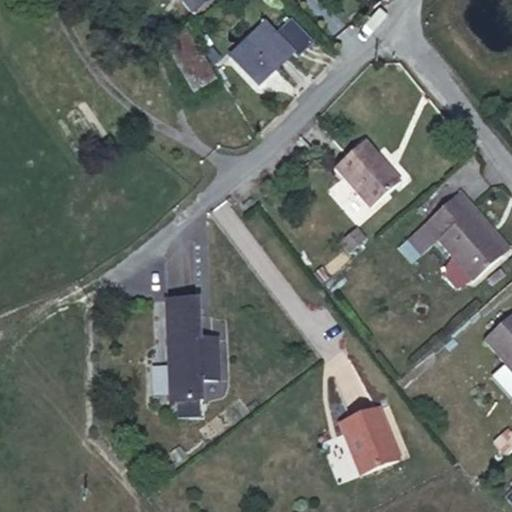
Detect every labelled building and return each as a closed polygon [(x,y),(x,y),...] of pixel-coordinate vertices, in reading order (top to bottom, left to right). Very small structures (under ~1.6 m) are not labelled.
[(178,0),(192,18),(213,0),(178,0)] [(229,57),(256,86),(292,53),(295,57),(311,42),(290,21),(276,35),(265,23),(229,57)] [(211,80),(182,35),(164,47),(193,92),(211,80)] [(399,183),(366,145),(335,171),(368,209),(399,183)] [(503,256),(467,216),(472,212),(458,195),(408,239),(421,254),(436,240),(451,257),(442,274),(456,290),(472,281),(473,283),(503,256)] [(507,252),(472,212),(467,216),(503,256),(507,252)] [(217,381),(216,340),(199,341),(197,301),(165,302),(169,403),(201,402),(200,382),(217,381)] [(511,316),(483,343),(511,373),(511,316)] [(399,461),(378,410),(338,426),(359,477),(399,461)]
